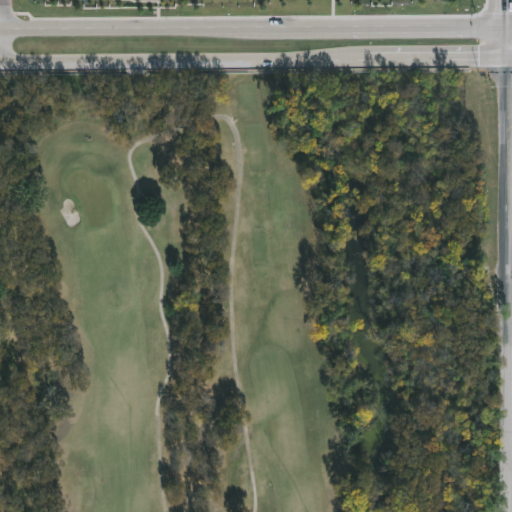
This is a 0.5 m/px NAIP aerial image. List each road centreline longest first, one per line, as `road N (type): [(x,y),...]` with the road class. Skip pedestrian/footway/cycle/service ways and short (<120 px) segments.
road 1 (secondary): [(3,59),(394,59)]
road 2 (secondary): [(349,28),(0,26)]
road 3 (secondary): [(504,29),(349,28)]
